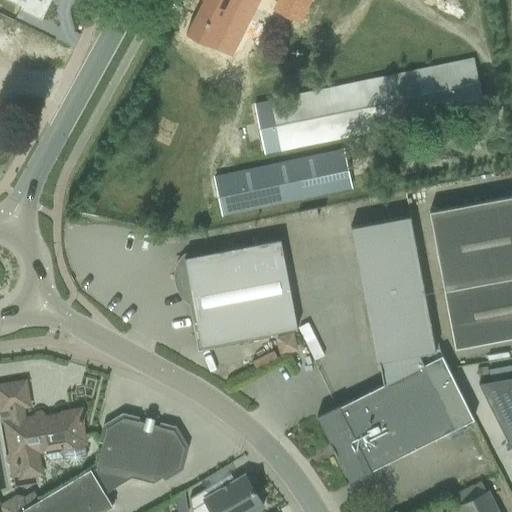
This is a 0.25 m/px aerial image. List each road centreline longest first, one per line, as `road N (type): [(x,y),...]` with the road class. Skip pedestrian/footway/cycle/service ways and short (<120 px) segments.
road 1 (secondary): [(316,511),(287,471),(214,403),(32,302)]
road 2 (secondary): [(4,229),(131,0)]
road 3 (unknown): [(130,356),(154,319),(161,289),(154,273),(111,247)]
